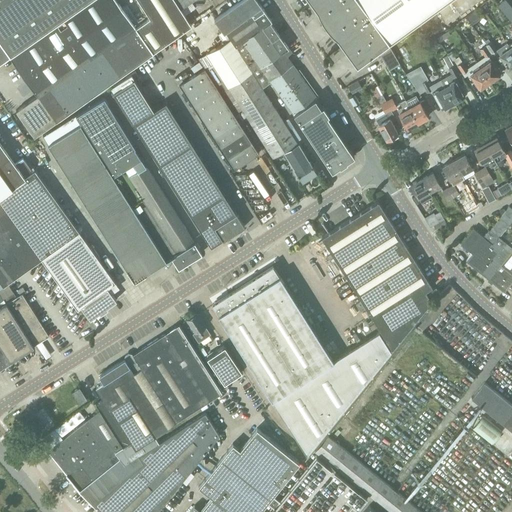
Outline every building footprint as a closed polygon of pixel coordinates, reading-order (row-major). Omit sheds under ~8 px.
[(0,0),(0,62),(10,56),(19,70),(27,81),(37,95),(16,110),(35,137),(57,120),(57,121),(153,52),(152,52),(191,25),(185,15),(181,8),(191,1),(193,0),(206,0),(207,0),(208,0),(209,1),(210,0),(139,0),(151,17),(136,27),(116,0),(0,0)] [(241,0),(216,18),(224,30),(225,31),(251,13),(254,17),(262,11),(264,10),(256,0),(241,0)] [(309,0),(318,11),(321,14),(324,17),(326,20),(329,23),(331,26),(333,30),(335,33),(336,37),(357,65),(446,0),(309,0)] [(270,21),(262,11),(254,17),(251,13),(225,31),(230,38),(235,45),(270,21)] [(244,59),(279,34),(270,21),(235,45),(244,59)] [(440,41),(449,35),(447,31),(437,36),(440,41)] [(279,34),(244,59),(253,72),(260,67),(288,48),(279,34)] [(224,42),(207,53),(242,109),(273,157),(296,142),(290,131),(289,130),(261,87),(270,81),(270,80),(260,67),(253,72),(244,59),(235,45),(230,38),(224,42)] [(491,41),(486,45),(491,53),(497,49),(491,41)] [(511,66),(511,50),(510,48),(508,45),(507,43),(497,50),(509,68),(511,66)] [(491,53),(486,45),(480,49),(486,57),(491,53)] [(412,58),(404,46),(399,49),(407,62),(412,58)] [(380,54),(389,69),(400,63),(390,47),(380,54)] [(291,53),(288,48),(260,67),(270,80),(293,64),(287,56),(291,53)] [(459,57),(456,58),(452,52),(448,55),(453,61),(454,60),(465,76),(468,74),(474,83),(475,82),(479,88),(479,89),(484,85),(486,86),(488,84),(489,82),(490,81),(481,68),(477,62),(468,69),(462,61),(462,62),(459,57)] [(465,96),(454,77),(459,75),(449,56),(444,59),(452,74),(441,80),(454,103),(459,101),(460,99),(465,96)] [(481,68),(490,81),(491,81),(493,81),(495,80),(496,77),(501,74),(500,74),(491,61),(492,61),(491,61),(481,68)] [(316,96),(293,64),(270,80),(270,81),(293,113),(316,96)] [(205,68),(179,85),(233,169),(259,153),(205,68)] [(422,72),(410,79),(416,86),(421,83),(427,92),(432,90),(442,109),(447,106),(449,106),(454,103),(441,80),(430,86),(422,72)] [(377,84),(371,73),(364,77),(369,88),(377,84)] [(353,105),(359,102),(354,94),(349,98),(353,105)] [(392,110),(386,101),(383,95),(377,98),(386,113),(375,119),(387,139),(398,133),(390,118),(394,116),(391,111),(392,110)] [(76,115),(43,136),(48,144),(95,219),(133,279),(171,256),(179,268),(179,267),(188,261),(190,263),(195,260),(194,258),(201,253),(201,254),(202,253),(201,252),(142,158),(140,158),(135,149),(136,148),(105,98),(76,115)] [(386,101),(392,110),(397,107),(392,98),(386,101)] [(417,122),(409,108),(410,107),(405,99),(400,102),(402,107),(397,109),(399,113),(407,128),(417,122)] [(166,102),(133,123),(211,246),(223,239),(214,226),(236,213),(241,220),(245,217),(234,200),(230,203),(197,151),(203,147),(198,140),(193,144),(166,102)] [(409,108),(417,122),(428,117),(420,102),(410,107),(409,108)] [(329,115),(323,106),(299,122),(332,172),(355,156),(328,116),(329,115)] [(496,136),(485,141),(496,161),(502,158),(501,156),(506,153),(496,136)] [(496,161),(485,141),(474,148),(482,162),(484,165),(488,163),(489,165),(496,161)] [(0,194),(24,177),(32,171),(32,170),(22,156),(14,162),(0,142),(0,194)] [(284,152),(302,181),(316,172),(298,143),(284,152)] [(464,154),(454,159),(462,173),(472,167),(464,154)] [(462,173),(454,159),(443,166),(450,180),(453,184),(453,185),(454,184),(464,178),(461,174),(462,173)] [(480,169),(488,185),(494,181),(486,166),(480,169)] [(488,185),(480,169),(474,172),(482,188),(488,185)] [(0,305),(16,296),(13,291),(3,298),(0,293),(0,287),(41,258),(42,258),(77,308),(81,305),(90,318),(100,311),(101,313),(107,308),(108,308),(107,307),(107,306),(116,300),(111,293),(108,288),(107,287),(115,281),(34,170),(32,171),(24,177),(0,194),(0,305)] [(422,177),(430,191),(440,185),(433,171),(422,177)] [(430,191),(422,177),(411,184),(419,198),(421,202),(432,196),(430,192),(430,191)] [(453,185),(453,184),(448,187),(454,197),(459,194),(454,184),(453,185)] [(454,197),(448,187),(442,190),(447,201),(454,197)] [(496,197),(501,194),(498,188),(492,191),(496,197)] [(432,287),(378,201),(322,237),(392,349),(431,301),(425,291),(432,287)] [(465,206),(461,208),(465,215),(469,213),(465,206)] [(508,206),(490,229),(498,236),(511,219),(511,212),(509,210),(511,208),(508,206)] [(444,219),(434,224),(437,231),(447,226),(444,219)] [(461,243),(460,244),(471,253),(465,260),(503,291),(511,280),(511,247),(498,236),(490,229),(489,229),(483,236),(473,228),(461,243)] [(234,289),(212,303),(213,304),(219,314),(218,314),(306,452),(307,453),(391,350),(379,331),(378,330),(342,354),(333,359),(324,346),(279,275),(272,265),(234,289)] [(428,292),(433,298),(440,293),(435,287),(428,292)] [(16,296),(0,305),(0,366),(33,345),(49,335),(21,292),(16,296)] [(360,301),(356,304),(360,311),(365,308),(360,301)] [(210,333),(197,312),(187,318),(196,331),(193,333),(199,341),(210,333)] [(48,449),(48,450),(79,490),(91,502),(101,511),(158,511),(157,511),(165,502),(177,487),(207,450),(218,435),(219,435),(205,412),(196,419),(169,435),(160,441),(156,436),(169,427),(169,426),(222,392),(179,324),(168,331),(132,354),(132,353),(129,353),(126,355),(125,355),(124,359),(100,375),(104,381),(96,386),(104,398),(96,402),(100,408),(89,417),(62,438),(49,449),(48,449)] [(207,356),(224,382),(242,370),(225,345),(207,356)] [(202,346),(199,348),(204,356),(207,354),(202,346)] [(511,405),(483,382),(470,398),(511,431),(511,405)] [(79,387),(73,391),(80,403),(87,399),(79,387)] [(472,428),(492,443),(502,431),(482,415),(472,428)] [(45,428),(40,421),(36,416),(28,423),(32,427),(37,434),(45,428)] [(195,506),(189,511),(258,511),(299,462),(257,428),(241,448),(240,449),(233,444),(199,486),(211,496),(205,503),(208,505),(202,511),(195,506)] [(421,511),(328,436),(315,451),(391,511),(421,511)] [(317,456),(270,511),(355,511),(367,497),(317,456)]
